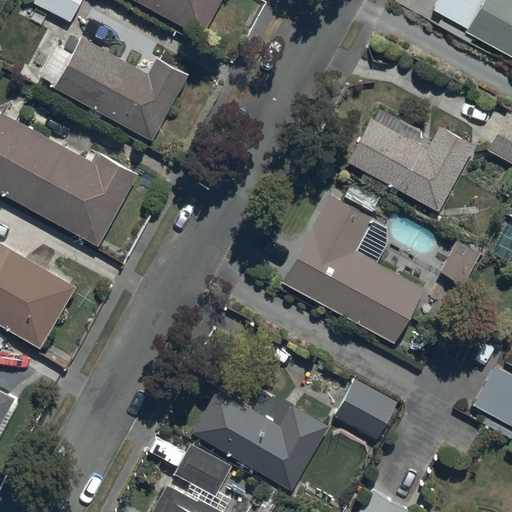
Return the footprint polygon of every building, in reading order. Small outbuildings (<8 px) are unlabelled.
[(81,0),(34,0),(32,5),(25,1),(19,12),(66,34),(81,0)] [(129,0),(200,40),(220,0),(129,0)] [(511,59),(511,0),(435,0),(430,9),(466,28),(463,32),(511,59)] [(147,73),(79,39),(53,90),(154,140),(186,74),(155,59),(147,73)] [(474,147),(439,129),(433,139),(373,108),(344,164),(439,213),(474,147)] [(92,163),(0,114),(0,195),(98,248),(137,175),(97,154),(92,163)] [(511,117),(505,114),(486,151),(511,164),(511,117)] [(355,252),(373,219),(328,196),(282,286),(395,344),(424,287),(355,252)] [(480,255),(456,241),(438,271),(462,285),(480,255)] [(0,327),(39,350),(74,288),(0,244),(0,327)] [(511,348),(504,363),(511,367),(511,374),(494,365),(472,406),(511,428),(511,348)] [(398,403),(352,379),(333,416),(378,440),(398,403)] [(279,426),(216,390),(190,434),(292,492),(329,426),(291,405),(279,426)] [(15,401),(0,392),(0,436),(17,405),(14,403),(15,401)] [(230,467),(190,445),(175,473),(214,495),(230,467)] [(370,481),(350,511),(400,511),(406,503),(370,481)] [(216,511),(167,486),(152,511),(216,511)]
